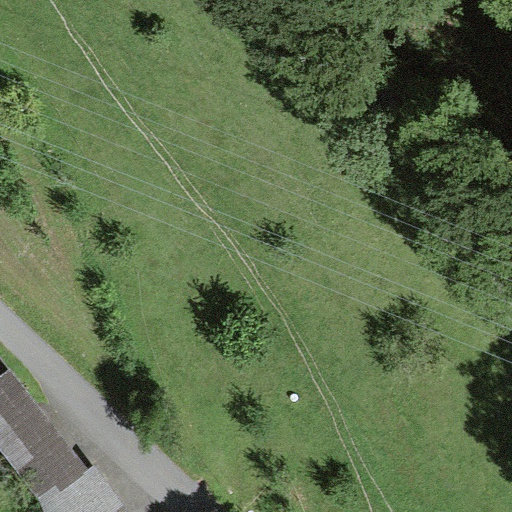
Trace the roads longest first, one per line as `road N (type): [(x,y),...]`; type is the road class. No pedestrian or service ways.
road 1 (track): [(322,0),(447,166),(511,276)]
road 2 (residential): [(188,511),(0,330)]
